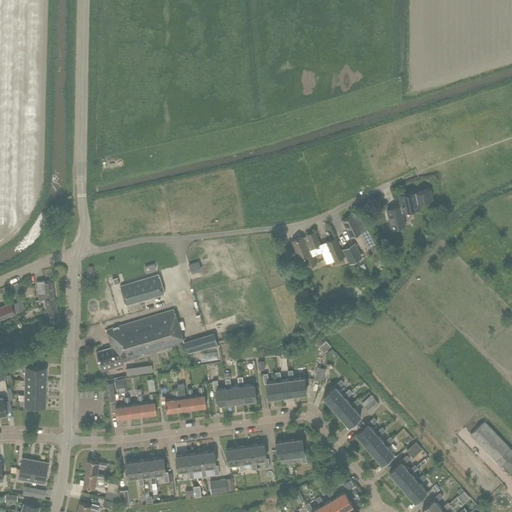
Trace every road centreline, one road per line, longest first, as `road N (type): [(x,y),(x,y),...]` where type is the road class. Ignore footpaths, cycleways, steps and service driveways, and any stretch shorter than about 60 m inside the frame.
road 1 (residential): [(67,440),(303,416),(372,487),(378,507)]
road 2 (residential): [(77,251),(311,221),(389,184)]
road 3 (unclassified): [(77,251),(85,227),(84,0)]
road 4 (unclassified): [(67,440),(77,251)]
